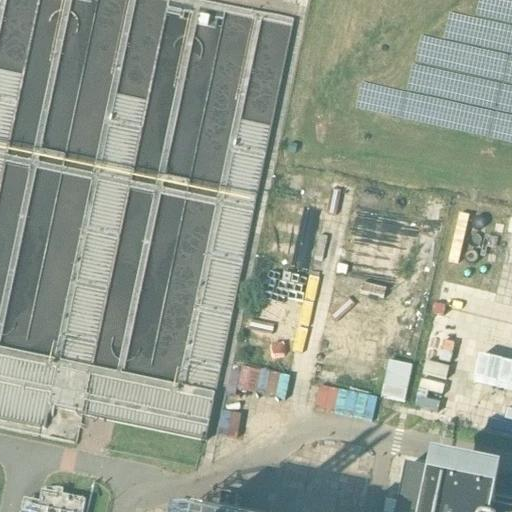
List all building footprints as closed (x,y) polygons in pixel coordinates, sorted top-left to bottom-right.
[(407,457),(405,469),(428,474),(431,461),(407,457)] [(442,464),(440,476),(463,480),(466,469),(466,468),(442,463),(442,464)] [(405,469),(395,511),(420,511),(425,487),(428,474),(405,469)] [(439,477),(437,487),(461,492),(463,481),(439,477)] [(511,511),(511,504),(425,487),(420,511),(511,511)] [(42,493),(37,511),(83,511),(86,502),(42,493)] [(385,502),(383,511),(395,511),(397,504),(385,502)]
